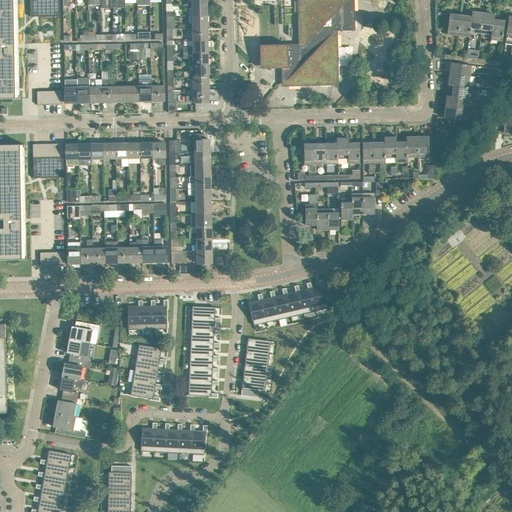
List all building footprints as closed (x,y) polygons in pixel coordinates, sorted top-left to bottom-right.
[(0,0),(0,98),(15,99),(15,98),(13,0),(0,0)] [(29,0),(30,17),(60,16),(59,0),(29,0)] [(338,79),(337,34),(337,31),(355,31),(354,0),(301,0),(297,0),(298,45),(299,45),(299,48),(288,49),(288,44),(260,45),(260,63),(266,63),(266,69),(281,68),(281,62),(296,62),(296,71),(287,80),(288,86),(333,85),(332,79),(338,79)] [(192,9),(189,9),(189,16),(192,16),(207,16),(207,4),(192,4),(192,9)] [(469,37),(472,12),(471,17),(460,15),(458,35),(469,37)] [(481,34),(483,14),(483,13),(472,12),(469,37),(470,32),(481,34)] [(491,40),(494,15),(483,13),(483,14),(481,34),(491,35),(490,40),(491,40)] [(458,35),(460,15),(450,14),(447,34),(458,35)] [(502,42),(505,21),(494,20),(494,15),(491,40),(502,42)] [(175,16),(172,16),(166,16),(167,30),(172,30),(172,29),(175,29),(175,16)] [(207,29),(207,16),(192,16),(189,16),(189,23),(192,23),(193,29),(207,29)] [(207,41),(207,29),(193,29),(193,42),(207,41)] [(208,53),(207,41),(193,42),(193,47),(183,47),(183,54),(208,53)] [(208,66),(208,53),(183,54),(184,59),(189,58),(190,66),(193,66),(208,66)] [(281,62),(281,68),(281,81),(287,80),(296,71),(296,62),(281,62)] [(469,77),(471,65),(451,63),(450,74),(469,77)] [(208,78),(208,66),(193,66),(193,72),(184,72),(184,78),(194,78),(208,78)] [(114,102),(114,87),(114,73),(109,73),(109,79),(102,79),(102,87),(102,102),(114,102)] [(468,87),(469,77),(450,74),(448,85),(453,86),(473,89),(473,88),(468,87)] [(83,78),(77,78),(77,79),(77,88),(77,103),(90,102),(90,80),(89,80),(89,78),(83,78)] [(208,90),(208,78),(194,78),(194,91),(208,90)] [(77,103),(77,88),(77,79),(65,79),(65,88),(65,103),(77,103)] [(102,102),(102,87),(95,88),(95,80),(90,80),(90,102),(102,102)] [(151,101),(151,86),(139,87),(139,101),(151,101)] [(164,101),(164,91),(164,86),(151,86),(151,101),(164,101)] [(472,100),(473,89),(453,86),(452,96),(447,95),(447,96),(472,100)] [(126,102),(126,87),(114,87),(114,102),(126,102)] [(139,101),(139,87),(126,87),(126,102),(139,101)] [(209,102),(208,90),(194,91),(194,96),(186,96),(186,102),(209,102)] [(466,110),(467,100),(472,100),(447,96),(445,107),(466,110)] [(486,112),(466,110),(445,107),(444,118),(464,121),(465,116),(482,118),(486,112)] [(511,134),(511,117),(506,116),(505,116),(499,116),(498,130),(504,131),(503,133),(511,134)] [(466,138),(459,133),(454,138),(461,145),(466,138)] [(210,153),(209,139),(204,140),(204,134),(189,134),(189,140),(191,140),(191,153),(210,153)] [(429,157),(429,136),(417,137),(417,157),(429,157)] [(385,158),(384,137),(384,142),(373,143),(374,163),(380,163),(380,167),(380,173),(385,173),(385,158)] [(396,163),(395,137),(384,137),(385,158),(395,158),(395,163),(396,163)] [(396,137),(395,137),(396,163),(407,163),(406,137),(406,142),(396,142),(396,137)] [(417,157),(417,137),(406,137),(407,163),(407,157),(417,157)] [(337,164),(337,138),(337,143),(326,144),(326,164),(337,164)] [(348,164),(347,138),(337,138),(337,164),(337,159),(347,159),(347,164),(348,164)] [(360,163),(359,143),(348,143),(348,138),(347,138),(348,164),(360,163)] [(177,153),(177,140),(169,140),(169,153),(177,153)] [(128,158),(128,143),(115,144),(116,158),(115,158),(115,159),(115,167),(122,167),(122,158),(128,158)] [(140,158),(140,143),(128,143),(128,158),(140,158)] [(153,158),(152,143),(140,143),(140,158),(153,158)] [(165,157),(165,153),(165,143),(152,143),(153,158),(159,157),(159,166),(165,166),(165,157)] [(374,163),(373,143),(362,143),(363,164),(369,163),(369,167),(369,173),(374,173),(374,163)] [(1,154),(0,154),(0,167),(1,168),(1,183),(0,182),(0,196),(1,197),(2,212),(0,211),(0,219),(3,219),(4,228),(0,228),(0,236),(2,236),(2,243),(0,242),(0,250),(2,251),(2,259),(1,259),(1,260),(22,259),(20,145),(0,144),(0,145),(0,146),(1,154)] [(78,144),(66,145),(66,159),(66,166),(79,165),(79,159),(78,144)] [(91,144),(78,144),(79,159),(79,165),(91,165),(91,159),(91,144)] [(103,159),(103,144),(91,144),(91,159),(103,159)] [(116,158),(115,144),(103,144),(103,159),(115,158),(116,158)] [(315,167),(315,144),(304,144),(304,164),(309,164),(309,172),(316,172),(316,167),(315,167)] [(326,164),(326,144),(315,144),(315,167),(316,167),(322,167),(322,164),(326,164)] [(210,165),(210,153),(191,153),(191,165),(210,165)] [(39,157),(33,158),(33,178),(63,177),(63,157),(57,157),(51,157),(46,157),(39,157)] [(210,177),(210,165),(191,165),(191,177),(210,177)] [(435,178),(434,165),(428,165),(428,175),(418,175),(419,178),(435,178)] [(352,175),(348,175),(348,179),(360,179),(360,170),(352,171),(352,175)] [(210,177),(191,177),(189,177),(189,184),(188,184),(188,190),(210,190),(210,177)] [(178,178),(175,178),(170,178),(170,190),(175,190),(179,190),(178,178)] [(116,201),(116,195),(116,189),(108,190),(108,201),(116,201)] [(211,202),(210,190),(188,190),(188,196),(196,196),(196,202),(211,202)] [(79,202),(79,196),(79,193),(67,194),(67,202),(79,202)] [(374,214),(374,193),(362,194),(363,214),(374,214)] [(353,219),(353,218),(352,194),(351,194),(351,199),(340,199),(341,219),(353,219)] [(363,214),(362,194),(352,194),(353,218),(352,214),(363,214)] [(317,230),(316,204),(316,195),(309,195),(309,202),(310,202),(310,205),(305,205),(305,225),(316,225),(316,230),(317,230)] [(211,214),(211,202),(196,202),(196,214),(211,214)] [(328,230),(327,209),(317,210),(316,204),(317,230),(328,230)] [(117,217),(117,205),(104,205),(104,211),(105,218),(117,217)] [(125,210),(129,210),(129,205),(117,205),(117,217),(125,217),(125,210)] [(80,219),(80,211),(80,206),(67,206),(67,219),(80,219)] [(339,229),(339,219),(339,209),(327,209),(328,230),(339,229)] [(211,227),(211,214),(196,214),(196,226),(196,227),(211,227)] [(211,238),(211,227),(196,227),(196,226),(189,226),(189,233),(189,239),(192,239),(211,238)] [(155,262),(154,247),(148,247),(148,239),(144,239),(144,235),(142,235),(142,240),(142,247),(142,262),(155,262)] [(212,251),(211,238),(192,239),(192,245),(197,244),(197,251),(212,251)] [(167,262),(167,248),(167,247),(161,247),(161,239),(154,239),(154,247),(155,262),(167,262)] [(184,248),(184,239),(177,239),(171,239),(171,251),(180,251),(179,248),(184,248)] [(93,263),(93,248),(92,240),(87,240),(87,249),(80,249),(81,263),(93,263)] [(142,262),(142,247),(142,240),(136,240),(136,242),(129,242),(130,248),(130,262),(142,262)] [(80,242),(68,242),(68,264),(74,263),(74,268),(81,267),(80,263),(81,263),(80,249),(80,242)] [(118,263),(117,248),(117,242),(105,242),(105,248),(105,263),(118,263)] [(105,263),(105,248),(93,248),(93,263),(105,263)] [(130,262),(130,248),(117,248),(118,263),(130,262)] [(186,264),(186,254),(186,251),(180,251),(171,251),(171,264),(186,264)] [(212,263),(212,251),(197,251),(197,263),(212,263)] [(312,288),(310,289),(316,311),(329,308),(324,288),(325,288),(323,279),(319,280),(320,286),(312,288)] [(300,291),(298,291),(303,314),(316,311),(310,289),(312,288),(311,282),(307,283),(308,289),(300,291)] [(287,294),(286,294),(291,317),(303,314),(298,291),(300,291),(298,285),(294,286),(296,292),(287,294)] [(275,297),(274,297),(279,320),(291,317),(286,294),(287,294),(286,288),(282,289),(283,295),(275,297)] [(263,300),(261,300),(267,323),(279,320),(274,297),(275,297),(274,291),(270,292),(271,298),(263,300)] [(259,301),(248,303),(254,326),(267,323),(261,300),(263,300),(262,293),(258,294),(259,301)] [(128,307),(128,330),(129,330),(141,330),(141,307),(143,307),(142,300),(139,301),(138,301),(138,307),(128,307)] [(143,307),(141,307),(141,330),(154,329),(154,306),(155,306),(155,300),(151,300),(151,306),(143,307)] [(155,306),(154,306),(154,329),(167,329),(167,309),(168,309),(168,300),(164,300),(164,306),(155,306)] [(192,306),(192,319),(215,320),(215,322),(221,322),(221,318),(215,318),(215,307),(192,306)] [(192,319),(191,332),(214,333),(214,335),(220,335),(221,331),(214,330),(215,322),(215,320),(192,319)] [(90,343),(93,330),(98,331),(99,326),(80,322),(79,327),(72,326),(69,339),(82,341),(90,343)] [(191,332),(191,344),(214,345),(214,347),(220,347),(220,343),(214,343),(214,335),(214,333),(191,332)] [(248,338),(246,351),(269,354),(271,341),(248,338)] [(69,339),(67,353),(73,354),(73,359),(90,362),(91,356),(88,356),(90,343),(82,341),(69,339)] [(191,344),(190,357),(213,358),(213,360),(219,360),(219,356),(213,356),(214,347),(214,345),(191,344)] [(139,345),(137,357),(160,361),(159,363),(165,364),(166,360),(160,359),(162,349),(162,348),(139,345)] [(246,351),(245,364),(268,367),(269,354),(246,351)] [(137,357),(135,370),(157,374),(157,375),(163,376),(164,373),(164,372),(158,371),(159,363),(160,361),(137,357)] [(190,357),(189,370),(213,371),(212,372),(219,373),(219,368),(213,368),(213,360),(213,358),(190,357)] [(80,379),(83,367),(91,368),(92,362),(90,362),(73,359),(72,364),(65,363),(62,376),(83,380),(83,379),(80,379)] [(245,364),(243,376),(266,379),(268,367),(245,364)] [(135,370),(133,382),(155,386),(155,388),(161,389),(162,385),(156,384),(157,375),(157,374),(135,370)] [(189,370),(189,382),(212,383),(212,385),(218,385),(218,381),(212,381),(212,372),(213,371),(189,370)] [(73,391),(74,386),(82,388),(83,380),(62,376),(60,390),(67,391),(66,396),(78,398),(79,392),(73,391)] [(109,376),(108,384),(115,385),(117,378),(109,376)] [(243,376),(242,389),(246,390),(250,390),(254,391),(258,391),(265,392),(266,379),(243,376)] [(130,395),(150,399),(150,400),(159,401),(160,397),(154,396),(155,388),(155,386),(133,382),(130,395)] [(189,382),(188,395),(208,396),(208,397),(218,398),(218,394),(212,393),(212,385),(212,383),(189,382)] [(74,417),(77,404),(78,398),(66,396),(65,401),(58,400),(55,413),(74,417)] [(74,417),(55,413),(53,427),(60,428),(59,433),(85,438),(86,432),(73,430),(76,417),(74,417)] [(142,428),(141,451),(154,452),(155,429),(157,429),(157,423),(153,423),(152,429),(142,428)] [(155,429),(154,452),(166,453),(168,429),(169,430),(169,424),(166,423),(165,423),(165,429),(157,429),(155,429)] [(168,429),(166,453),(179,453),(180,430),(182,430),(182,424),(178,424),(178,430),(169,430),(168,429)] [(180,430),(179,453),(191,454),(193,431),(194,431),(195,425),(191,425),(190,431),(182,430),(180,430)] [(193,431),(191,454),(204,455),(205,455),(206,434),(207,434),(207,425),(203,425),(203,431),(194,431),(193,431)] [(41,460),(40,463),(46,464),(46,463),(69,467),(71,454),(49,450),(47,460),(41,459),(41,460)] [(39,472),(38,476),(44,477),(44,475),(67,479),(69,467),(46,463),(46,464),(45,473),(39,472)] [(108,472),(108,485),(131,485),(132,472),(128,472),(123,472),(119,472),(115,472),(111,472),(108,472)] [(36,484),(36,488),(42,489),(42,488),(65,492),(67,479),(44,475),(44,477),(42,485),(36,484)] [(108,485),(108,497),(131,498),(131,485),(108,485)] [(34,497),(33,501),(39,502),(40,500),(62,504),(65,492),(42,488),(42,489),(40,498),(34,497)] [(108,497),(108,510),(131,511),(131,498),(108,497)] [(32,509),(31,511),(61,511),(62,504),(40,500),(39,502),(38,510),(32,509)]
